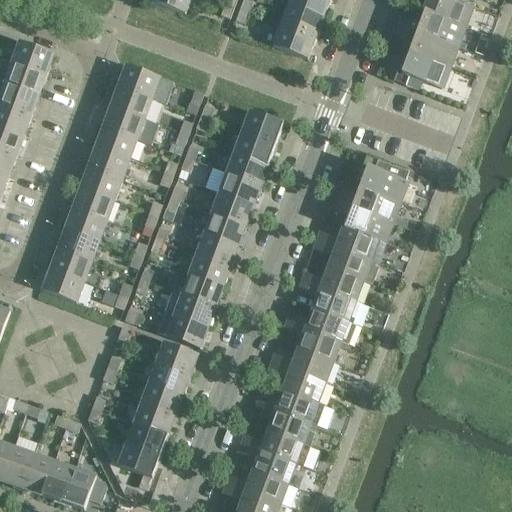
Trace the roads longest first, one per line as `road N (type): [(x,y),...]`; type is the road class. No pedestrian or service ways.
road 1 (tertiary): [(176,511),(363,0)]
road 2 (residential): [(0,271),(34,245),(104,53)]
